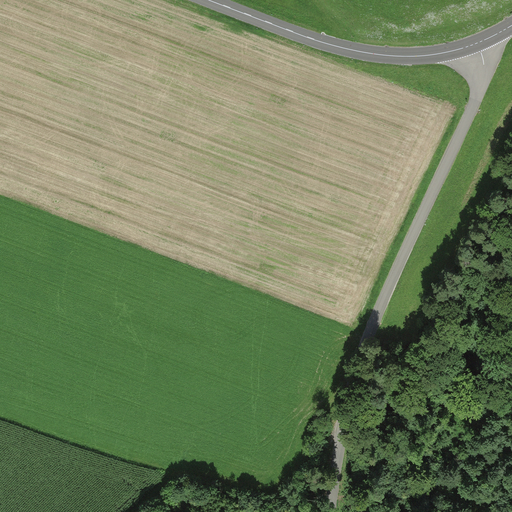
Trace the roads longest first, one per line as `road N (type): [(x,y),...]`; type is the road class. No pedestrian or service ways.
road 1 (unclassified): [(479,45),(485,78),(375,315),(341,428),(329,511)]
road 2 (track): [(0,410),(268,490),(293,485),(341,428),(300,511)]
road 3 (tertiary): [(479,45),(437,56),(394,55),(206,0)]
